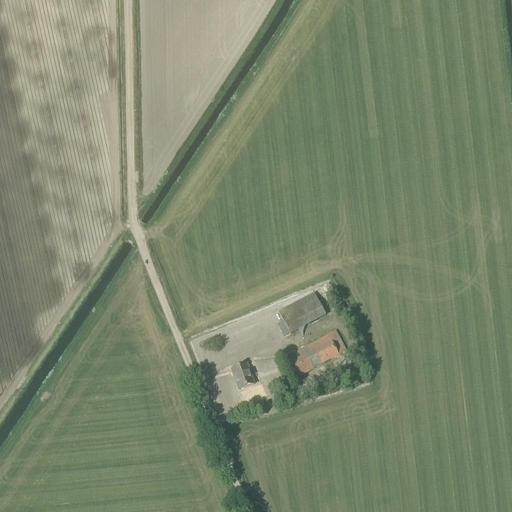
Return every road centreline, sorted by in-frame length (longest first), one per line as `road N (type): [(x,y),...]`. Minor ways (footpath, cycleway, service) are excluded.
road 1 (track): [(126,0),(135,225),(198,386)]
road 2 (unclassified): [(245,511),(198,386)]
